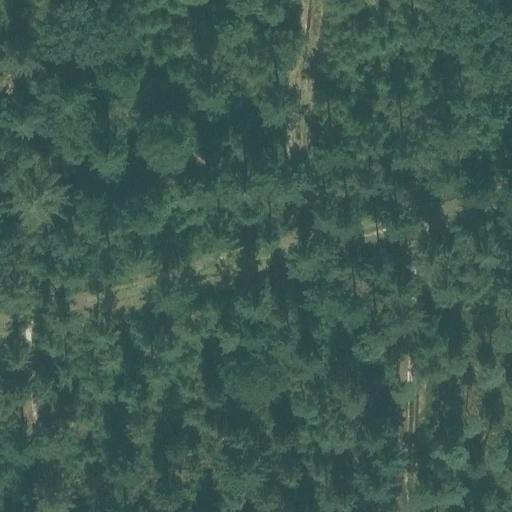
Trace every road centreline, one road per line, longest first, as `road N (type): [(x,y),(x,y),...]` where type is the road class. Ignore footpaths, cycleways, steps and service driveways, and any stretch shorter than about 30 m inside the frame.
road 1 (track): [(0,332),(511,186)]
road 2 (track): [(410,511),(404,216)]
road 3 (track): [(301,245),(311,0)]
